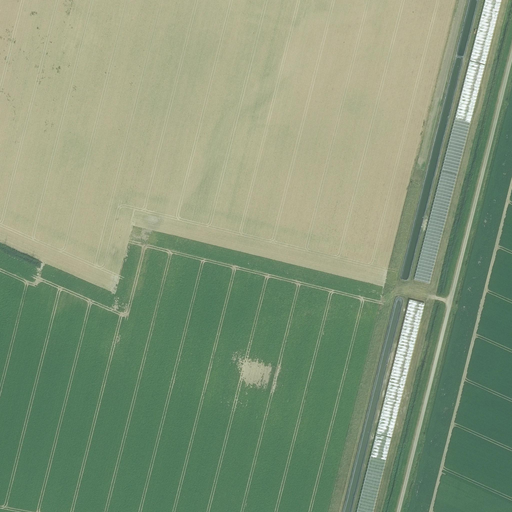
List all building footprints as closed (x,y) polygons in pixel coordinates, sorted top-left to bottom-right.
[(485,0),(470,60),(485,64),(501,0),(485,0)] [(470,61),(442,170),(457,174),(484,65),(470,61)] [(414,280),(429,284),(457,175),(442,171),(414,280)] [(409,300),(376,433),(391,437),(424,303),(409,300)] [(376,434),(356,511),(372,511),(391,438),(376,434)]
